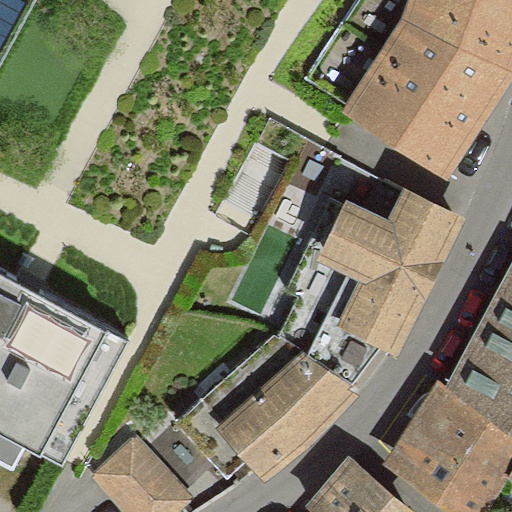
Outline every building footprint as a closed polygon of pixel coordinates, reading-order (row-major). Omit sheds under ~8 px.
[(511,0),(419,0),(413,18),(352,113),(452,179),(511,83),(511,0)] [(397,343),(462,213),(412,188),(396,220),(351,198),(326,248),(369,270),(345,317),(381,335),(397,343)] [(127,343),(0,275),(0,441),(62,474),(127,343)] [(511,511),(511,278),(455,384),(448,380),(394,455),(471,511),(511,511)] [(354,388),(304,353),(225,422),(267,466),(306,436),(354,388)] [(130,511),(172,511),(188,498),(140,442),(100,477),(130,511)] [(405,511),(412,505),(354,459),(316,502),(326,511),(405,511)]
